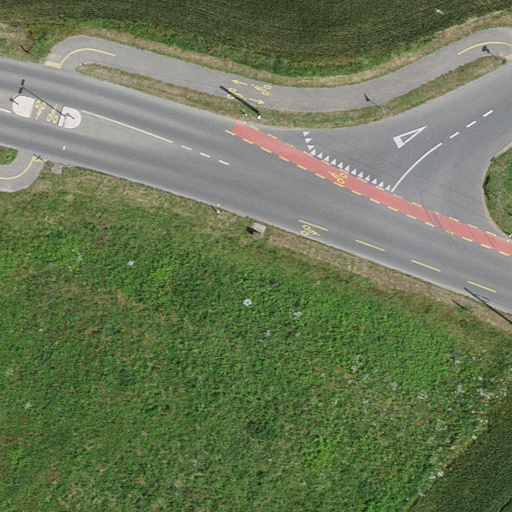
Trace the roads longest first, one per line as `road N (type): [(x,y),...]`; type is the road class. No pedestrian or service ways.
road 1 (tertiary): [(0,100),(110,128),(361,216)]
road 2 (unclassified): [(511,100),(361,216)]
road 3 (tertiary): [(361,216),(511,275)]
